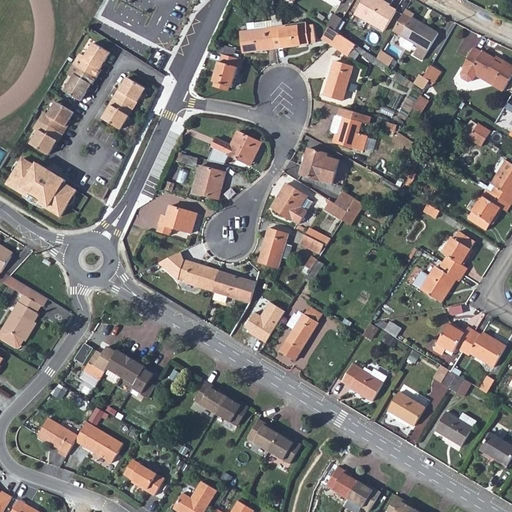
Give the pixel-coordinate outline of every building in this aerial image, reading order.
[(337,11),(342,2),(337,0),(322,0),(322,2),(337,11)] [(384,30),(396,10),(389,6),(382,0),(362,0),(354,13),(384,30)] [(403,30),(400,35),(420,47),(415,56),(424,60),(440,32),(411,16),(413,13),(405,9),(395,26),(403,30)] [(328,26),(329,27),(335,31),(342,18),(335,14),(328,26)] [(275,30),(274,23),(260,25),(260,33),(275,31),(275,30)] [(275,31),(279,51),(311,47),(311,44),(318,43),(317,28),(309,29),(309,26),(275,30),(275,31)] [(322,37),(331,43),(340,34),(335,31),(329,27),(322,37)] [(246,54),(279,51),(275,31),(260,33),(244,35),(246,54)] [(340,34),(331,43),(349,55),(355,44),(340,34)] [(114,47),(97,37),(89,51),(84,48),(72,69),(76,72),(68,86),(84,95),(95,79),(96,79),(114,47)] [(478,41),(470,37),(466,43),(459,57),(460,58),(457,62),(458,67),(465,71),(469,70),(474,65),(491,75),(490,77),(502,84),(511,66),(511,56),(503,51),(501,54),(494,50),(495,47),(487,43),(479,39),(478,41)] [(223,48),(220,55),(224,56),(236,59),(238,52),(223,48)] [(392,57),(381,50),(377,57),(388,64),(392,57)] [(238,66),(239,59),(236,59),(224,56),(222,62),(220,62),(217,79),(219,79),(218,88),(234,92),(236,84),(237,85),(241,66),(238,66)] [(346,99),(355,66),(336,61),(326,94),(346,99)] [(443,71),(431,63),(425,73),(437,81),(443,71)] [(149,83),(132,72),(123,86),(122,85),(113,100),(115,100),(106,113),(124,125),(132,112),(149,83)] [(424,88),(430,81),(423,75),(417,82),(424,88)] [(413,104),(420,109),(428,97),(420,92),(413,104)] [(34,139),(51,150),(60,136),(61,137),(77,107),(59,96),(52,109),(48,106),(37,124),(42,126),(34,139)] [(478,113),(491,120),(495,113),(482,105),(478,113)] [(374,116),(342,106),(340,115),(344,116),(340,135),(336,134),(334,142),(368,153),(372,137),(362,134),(365,123),(372,125),(374,116)] [(486,129),(499,137),(503,128),(491,120),(486,129)] [(471,128),(482,135),(486,129),(474,121),(471,128)] [(235,139),(217,133),(213,144),(253,158),(261,133),(239,126),(235,139)] [(495,142),(499,137),(486,129),(482,135),(495,142)] [(425,140),(421,146),(428,150),(431,144),(425,140)] [(303,170),(334,176),(337,150),(308,143),(303,170)] [(193,150),(179,146),(176,156),(191,160),(193,150)] [(491,182),(511,194),(511,192),(511,186),(511,185),(511,154),(506,150),(491,173),(495,176),(491,182)] [(38,163),(25,155),(10,182),(64,214),(79,188),(67,180),(68,178),(40,160),(38,163)] [(190,184),(216,191),(223,165),(197,158),(190,184)] [(300,216),(312,195),(304,190),(305,188),(286,178),(273,201),(300,216)] [(352,194),(354,189),(342,181),(339,186),(352,194)] [(507,200),(511,194),(491,182),(488,189),(482,185),(465,213),(485,225),(502,197),(507,200)] [(341,210),(351,216),(364,195),(354,189),(352,194),(339,186),(334,195),(346,202),(341,210)] [(323,200),(341,210),(346,202),(334,195),(328,192),(323,200)] [(449,214),(453,207),(442,201),(437,208),(449,214)] [(172,224),(193,228),(197,208),(170,202),(168,211),(162,210),(157,229),(171,232),(172,224)] [(436,217),(440,210),(428,203),(424,211),(436,217)] [(322,237),(325,238),(330,230),(310,219),(306,228),(322,237)] [(454,226),(469,236),(473,228),(458,219),(454,226)] [(260,259),(282,264),(285,252),(291,252),(293,240),(288,240),(290,230),(268,225),(260,259)] [(444,252),(462,263),(467,255),(462,253),(471,237),(469,236),(454,226),(452,225),(442,241),(448,245),(444,252)] [(317,246),(322,237),(306,228),(301,237),(317,246)] [(0,267),(2,269),(14,249),(0,241),(0,267)] [(459,269),(462,263),(444,252),(440,257),(438,255),(431,267),(425,263),(418,274),(423,277),(422,280),(440,291),(456,267),(459,269)] [(185,278),(214,285),(219,265),(186,257),(182,273),(185,278)] [(219,265),(214,285),(217,286),(230,289),(254,296),(259,275),(234,269),(219,265)] [(50,296),(10,271),(3,279),(25,292),(2,329),(3,336),(15,344),(23,341),(41,312),(38,310),(42,303),(45,304),(50,296)] [(332,273),(319,294),(326,298),(339,278),(332,273)] [(230,289),(217,286),(216,292),(229,295),(230,289)] [(296,328),(304,315),(297,311),(289,324),(296,328)] [(304,314),(304,315),(296,328),(283,349),(298,358),(319,324),(304,314)] [(267,343),(278,325),(271,321),(260,339),(267,343)] [(397,336),(401,326),(389,322),(386,332),(397,336)] [(464,351),(476,331),(469,327),(466,332),(450,323),(438,344),(455,353),(458,348),(464,351)] [(379,329),(371,325),(364,337),(372,341),(379,329)] [(483,335),(476,331),(464,351),(471,355),(474,350),(498,364),(509,344),(486,331),(483,335)] [(91,344),(82,339),(72,354),(81,359),(91,344)] [(260,339),(256,346),(263,350),(267,343),(260,339)] [(80,368),(96,378),(103,367),(115,348),(104,341),(99,350),(93,347),(80,368)] [(103,367),(116,375),(131,351),(125,348),(122,350),(116,346),(115,348),(103,367)] [(131,351),(116,375),(132,385),(143,366),(145,363),(139,360),(141,356),(131,351)] [(375,401),(386,384),(371,375),(364,371),(367,367),(358,362),(346,381),(355,387),(354,389),(375,401)] [(131,386),(145,397),(153,383),(146,379),(151,370),(143,366),(132,385),(131,386)] [(449,370),(442,366),(435,378),(442,383),(449,370)] [(371,375),(386,384),(391,376),(376,367),(371,375)] [(442,384),(450,389),(458,375),(452,372),(449,370),(442,383),(442,384)] [(458,375),(450,389),(458,393),(465,380),(458,375)] [(489,394),(497,380),(488,375),(481,389),(489,394)] [(212,407),(222,391),(215,387),(216,384),(202,376),(190,394),(212,407)] [(465,380),(458,393),(466,398),(474,385),(465,380)] [(230,395),(222,391),(212,407),(233,420),(245,402),(233,394),(231,394),(230,395)] [(427,410),(431,401),(418,394),(415,400),(400,391),(388,410),(416,427),(427,410)] [(460,420),(474,428),(478,421),(465,413),(460,420)] [(56,443),(69,451),(77,438),(81,432),(51,414),(40,432),(52,440),(52,438),(57,441),(56,443)] [(464,446),(474,428),(460,420),(449,414),(438,431),(464,446)] [(243,433),(266,447),(276,430),(267,425),(268,423),(255,415),(243,433)] [(81,432),(77,438),(85,442),(87,439),(95,444),(95,448),(114,460),(125,441),(96,423),(94,426),(87,422),(81,432)] [(276,430),(266,447),(286,459),(298,440),(284,433),(282,434),(276,430)] [(509,465),(511,459),(511,445),(491,433),(481,449),(509,465)] [(87,439),(85,442),(95,448),(95,444),(87,439)] [(131,455),(121,470),(130,475),(135,478),(133,480),(151,491),(162,474),(131,455)] [(321,480),(342,493),(353,475),(346,471),(346,469),(333,461),(321,480)] [(172,502),(187,511),(199,511),(206,502),(216,485),(201,475),(190,492),(181,487),(172,502)] [(353,475),(342,493),(364,505),(375,487),(362,478),(359,479),(353,475)] [(0,511),(5,511),(11,501),(1,493),(0,491),(0,511)] [(382,509),(386,511),(407,511),(411,506),(405,502),(407,500),(397,493),(393,491),(382,509)] [(216,503),(209,511),(248,511),(253,505),(237,495),(227,510),(216,503)] [(348,499),(344,505),(355,511),(357,511),(361,507),(348,499)] [(40,511),(20,501),(14,511),(40,511)]
